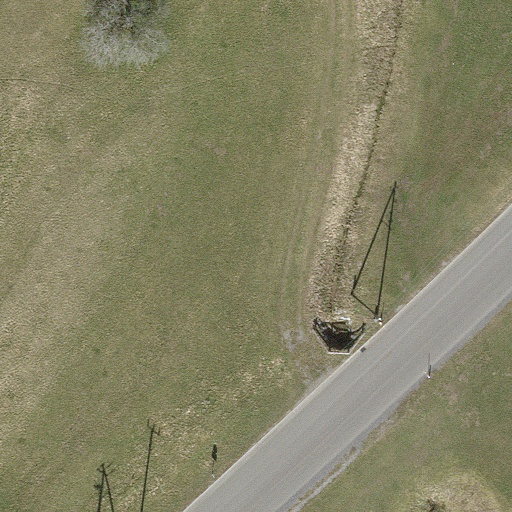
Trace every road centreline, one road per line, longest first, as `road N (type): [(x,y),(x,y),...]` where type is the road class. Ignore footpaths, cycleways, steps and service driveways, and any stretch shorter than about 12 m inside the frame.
road 1 (track): [(346,407),(309,357),(296,302),(336,0)]
road 2 (tertiary): [(511,242),(231,511)]
